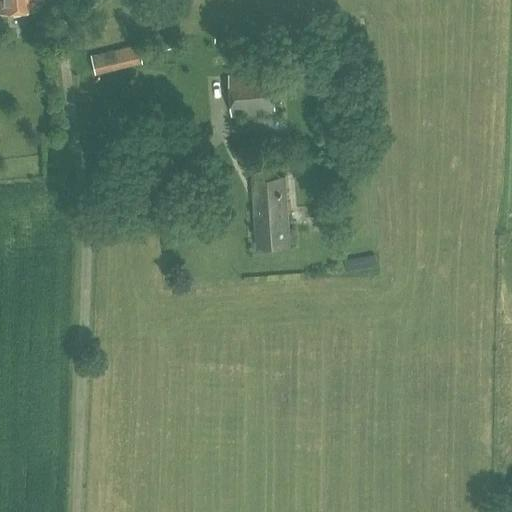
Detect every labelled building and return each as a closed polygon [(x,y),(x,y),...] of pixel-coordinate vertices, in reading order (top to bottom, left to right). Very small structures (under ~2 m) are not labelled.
[(0,0),(0,11),(35,9),(34,0),(0,0)] [(154,44),(156,52),(173,48),(171,39),(154,44)] [(90,55),(95,74),(142,63),(137,44),(90,55)] [(229,75),(232,117),(276,114),(272,71),(229,75)] [(342,140),(331,141),(331,153),(342,153),(342,140)] [(256,226),(257,248),(290,245),(289,224),(286,176),(253,178),(256,226)]
